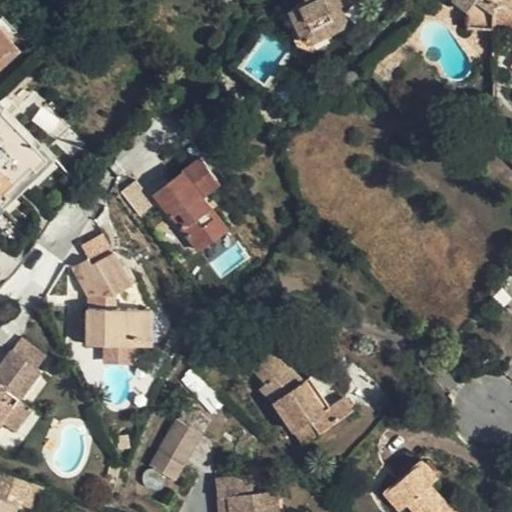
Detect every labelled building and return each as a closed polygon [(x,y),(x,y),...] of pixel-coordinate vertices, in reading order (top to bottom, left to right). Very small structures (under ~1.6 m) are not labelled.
[(346,16),(340,3),(338,0),(307,0),(292,8),(297,20),(306,36),(315,39),(330,31),(344,24),(346,16)] [(454,0),(468,10),(468,26),(495,26),(494,0),(454,0)] [(494,0),(495,26),(511,27),(511,5),(503,0),(494,0)] [(0,75),(23,54),(6,36),(14,29),(3,17),(0,19),(0,75)] [(326,44),(330,31),(315,39),(306,36),(297,20),(292,33),(299,45),(313,49),(326,44)] [(267,83),(265,86),(274,92),(284,75),(276,70),(267,83)] [(0,202),(11,192),(8,188),(35,161),(39,164),(50,153),(41,144),(4,106),(0,109),(0,202)] [(44,141),(41,144),(50,153),(39,164),(35,161),(8,188),(11,192),(0,202),(4,206),(57,153),(44,141)] [(211,219),(218,214),(203,195),(221,180),(202,157),(180,174),(170,181),(156,192),(173,214),(180,208),(189,220),(181,226),(199,247),(219,231),(211,219)] [(166,176),(170,181),(180,174),(174,168),(166,176)] [(173,214),(181,226),(189,220),(180,208),(173,214)] [(227,226),(218,214),(211,219),(219,231),(227,226)] [(83,243),(90,256),(94,261),(115,250),(104,232),(83,243)] [(94,261),(90,256),(75,265),(90,291),(96,291),(96,304),(89,305),(89,341),(153,342),(153,306),(119,305),(119,290),(134,282),(115,250),(94,261)] [(23,336),(15,348),(42,368),(50,356),(23,336)] [(299,369),(301,368),(267,337),(249,358),(263,371),(257,378),(273,393),(291,418),(310,406),(320,421),(353,398),(343,383),(327,394),(318,380),(310,387),(299,369)] [(21,398),(42,368),(15,348),(0,367),(0,425),(4,420),(21,398)] [(308,365),(301,368),(299,369),(310,387),(318,380),(308,365)] [(33,406),(21,398),(4,420),(16,429),(33,406)] [(300,433),(320,421),(310,406),(291,418),(300,433)] [(151,466),(167,474),(175,478),(182,464),(158,452),(151,466)] [(465,511),(460,505),(455,509),(431,482),(438,475),(423,460),(387,491),(402,508),(410,501),(420,511),(465,511)] [(168,478),(167,474),(151,466),(146,470),(144,475),(144,480),(146,485),(150,489),(157,490),(162,488),(166,485),(167,480),(168,478)] [(0,511),(14,511),(19,500),(27,503),(35,481),(0,469),(0,511)] [(217,478),(218,495),(227,495),(229,511),(279,511),(277,489),(255,492),(253,474),(217,478)] [(218,495),(220,511),(229,511),(227,495),(218,495)]
